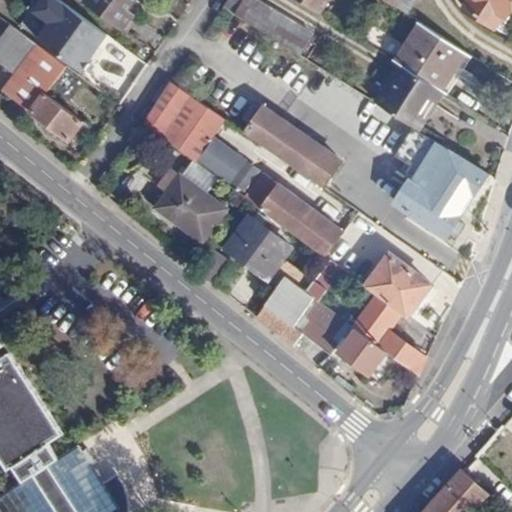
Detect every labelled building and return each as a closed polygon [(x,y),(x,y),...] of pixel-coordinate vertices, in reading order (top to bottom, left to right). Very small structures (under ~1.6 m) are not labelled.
[(133,0),(84,0),(82,4),(121,31),(132,16),(126,11),(133,0)] [(316,39),(256,0),(231,0),(227,7),(306,58),(316,39)] [(299,0),(318,12),(326,0),(299,0)] [(383,0),(408,16),(418,0),(383,0)] [(505,0),(471,0),(465,10),(485,22),(495,8),(499,10),(505,0)] [(59,22),(40,47),(68,69),(78,76),(97,51),(59,22)] [(421,24),(396,61),(398,63),(440,90),(448,96),(474,59),(421,24)] [(14,27),(0,45),(0,60),(18,75),(40,47),(14,27)] [(68,69),(40,47),(18,75),(7,87),(72,140),(85,123),(47,93),(68,69)] [(440,90),(398,63),(374,100),(415,127),(440,90)] [(225,80),(212,107),(242,122),(255,95),(225,80)] [(229,122),(174,84),(145,125),(201,164),(229,122)] [(344,164),(266,110),(249,135),(327,189),(344,164)] [(460,219),(490,173),(437,140),(413,177),(411,175),(401,191),(398,188),(394,193),(397,196),(396,198),(450,233),(455,227),(460,231),(466,222),(460,219)] [(224,205),(160,160),(149,175),(165,188),(153,205),(200,238),(224,205)] [(277,181),(258,206),(327,257),(345,232),(277,181)] [(289,242),(251,215),(230,244),(268,271),(289,242)] [(392,256),(369,288),(382,297),(404,314),(409,318),(433,286),(392,256)] [(283,271),(261,301),(328,351),(351,322),(283,271)] [(382,297),(359,327),(390,351),(421,374),(428,357),(392,329),(404,314),(382,297)] [(328,351),(261,301),(249,317),(289,346),(299,333),(326,353),(328,351)] [(390,351),(359,327),(341,351),(372,375),(390,351)] [(0,511),(98,511),(99,509),(106,510),(108,492),(101,491),(102,484),(85,460),(90,457),(86,451),(80,443),(76,446),(72,442),(63,448),(53,432),(59,428),(5,348),(0,351),(0,461),(3,466),(8,464),(17,477),(0,488),(0,511)] [(465,468),(425,511),(470,511),(489,491),(465,468)]
